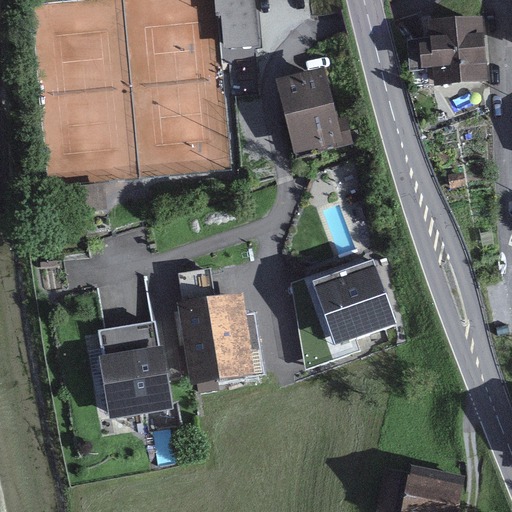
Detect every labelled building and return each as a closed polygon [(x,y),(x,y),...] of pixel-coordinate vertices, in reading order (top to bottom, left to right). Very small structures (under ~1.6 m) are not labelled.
[(483,17),(429,23),(437,86),(490,79),(483,17)] [(283,94),(297,152),(342,142),(329,83),(283,94)] [(339,338),(402,315),(378,252),(316,275),(339,338)] [(241,296),(180,306),(193,382),(254,371),(241,296)] [(161,351),(102,362),(113,419),(172,408),(161,351)] [(461,511),(471,468),(399,451),(384,511),(461,511)]
